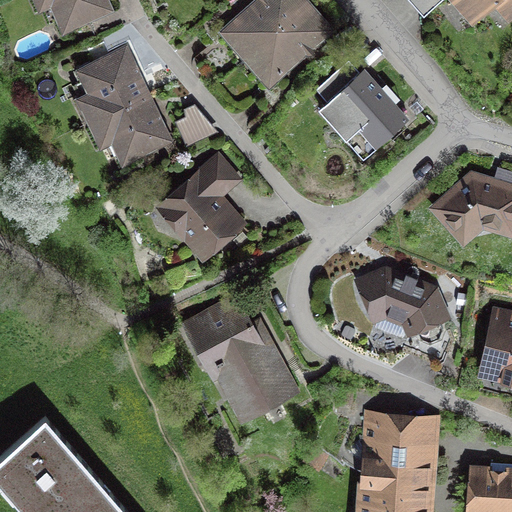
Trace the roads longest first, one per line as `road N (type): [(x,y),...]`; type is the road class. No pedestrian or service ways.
road 1 (residential): [(511,432),(386,389),(318,344),(301,314),(333,226)]
road 2 (residential): [(333,226),(300,206),(137,19)]
road 3 (residential): [(448,138),(338,0)]
road 4 (residential): [(333,226),(448,138)]
